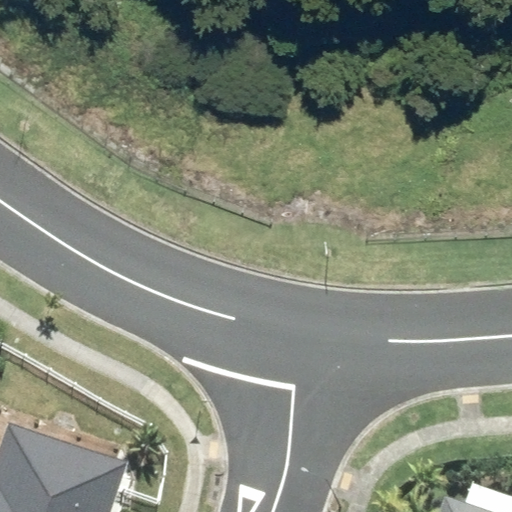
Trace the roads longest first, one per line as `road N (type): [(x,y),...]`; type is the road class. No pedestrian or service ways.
road 1 (residential): [(0,193),(162,296),(307,336)]
road 2 (residential): [(307,336),(511,328)]
road 3 (residential): [(268,511),(307,336)]
